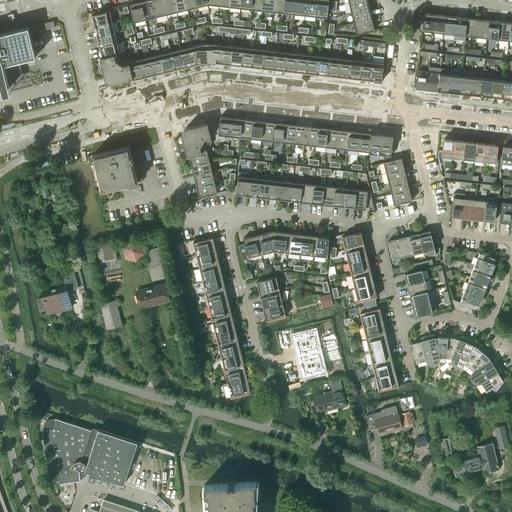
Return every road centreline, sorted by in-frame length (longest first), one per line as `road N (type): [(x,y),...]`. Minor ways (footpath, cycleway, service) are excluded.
road 1 (unclassified): [(468,511),(321,446),(2,343)]
road 2 (tertiary): [(157,104),(215,91),(405,110)]
road 3 (residential): [(265,383),(223,211)]
road 4 (secondary): [(50,511),(2,343)]
road 5 (residential): [(223,211),(186,219),(157,104)]
road 6 (residential): [(376,226),(223,211)]
